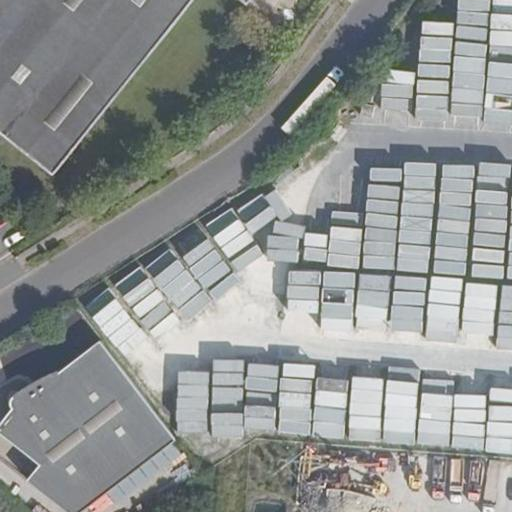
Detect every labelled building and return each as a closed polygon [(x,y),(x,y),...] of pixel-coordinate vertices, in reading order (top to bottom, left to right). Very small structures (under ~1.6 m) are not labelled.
[(201,0),(0,0),(0,121),(66,173),(201,0)] [(400,173),(399,213),(431,214),(433,174),(400,173)] [(511,182),(472,180),(467,273),(511,275),(511,182)] [(224,313),(214,298),(227,289),(189,237),(161,257),(193,301),(182,308),(199,331),(224,313)] [(152,299),(175,288),(161,258),(138,269),(152,299)] [(511,286),(284,268),(280,321),(311,324),(313,308),(352,311),(351,325),(385,328),(385,336),(418,338),(419,329),(459,333),(459,342),(490,345),(491,335),(511,336),(511,286)] [(108,290),(115,308),(142,296),(134,279),(108,290)] [(151,309),(132,315),(139,334),(158,327),(151,309)] [(0,405),(1,409),(0,410),(0,440),(30,463),(18,480),(61,511),(71,511),(168,434),(94,342),(19,403),(17,399),(12,396),(9,396),(5,397),(3,399),(1,402),(0,405)] [(186,354),(159,377),(177,398),(204,376),(186,354)] [(280,376),(276,426),(326,430),(328,397),(322,397),(323,384),(310,383),(311,379),(280,376)] [(506,448),(505,427),(486,428),(488,449),(506,448)]
